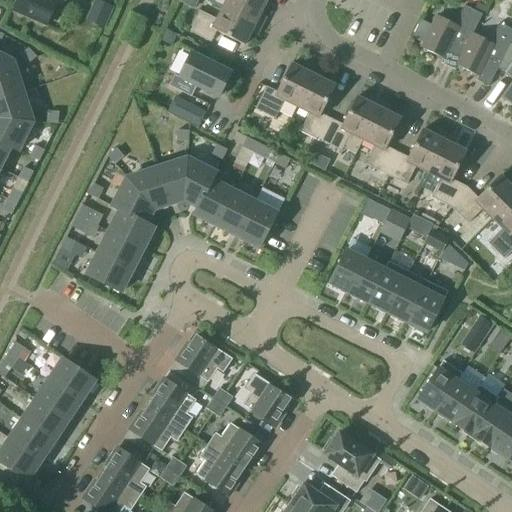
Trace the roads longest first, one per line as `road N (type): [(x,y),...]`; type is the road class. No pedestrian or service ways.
road 1 (unclassified): [(511,139),(333,44),(316,0)]
road 2 (residential): [(186,300),(54,501)]
road 3 (residential): [(271,296),(387,356),(392,378),(368,419)]
road 4 (residential): [(368,419),(501,511)]
road 5 (residential): [(324,389),(243,511)]
road 6 (residential): [(186,300),(176,275),(193,261),(271,296)]
road 7 (residential): [(271,296),(329,186)]
